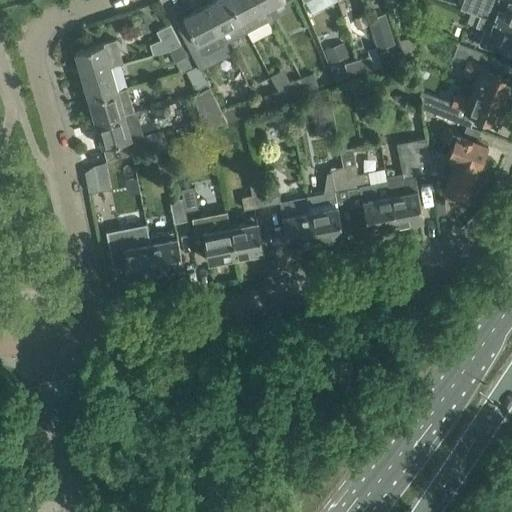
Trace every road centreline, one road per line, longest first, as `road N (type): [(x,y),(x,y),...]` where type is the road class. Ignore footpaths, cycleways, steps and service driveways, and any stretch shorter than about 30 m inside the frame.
road 1 (unclassified): [(96,335),(426,272),(481,243),(511,210)]
road 2 (residential): [(96,335),(34,46),(62,15),(104,0)]
road 3 (motorway): [(511,300),(354,511)]
road 4 (unclassified): [(44,338),(0,170)]
road 5 (motorway): [(426,511),(511,385)]
road 6 (unclassified): [(49,370),(68,511)]
